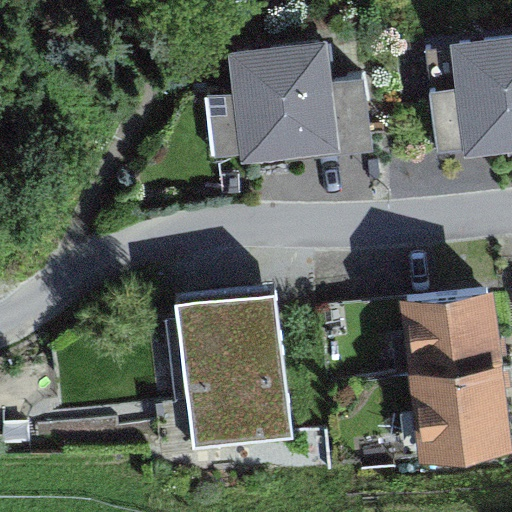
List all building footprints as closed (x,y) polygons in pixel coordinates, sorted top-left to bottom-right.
[(511,28),(466,33),(471,81),(442,84),(449,148),(476,145),(477,154),(511,150),(511,28)] [(247,84),(218,87),(225,152),(254,149),(255,158),(385,144),(377,67),(344,71),(340,32),(243,42),(247,84)] [(288,278),(189,289),(206,441),(305,430),(288,278)] [(414,293),(423,372),(511,361),(511,334),(506,282),(414,293)] [(414,293),(328,303),(337,381),(423,372),(414,293)] [(511,361),(423,372),(431,448),(511,439),(511,361)] [(137,511),(141,480),(89,474),(83,511),(137,511)]
